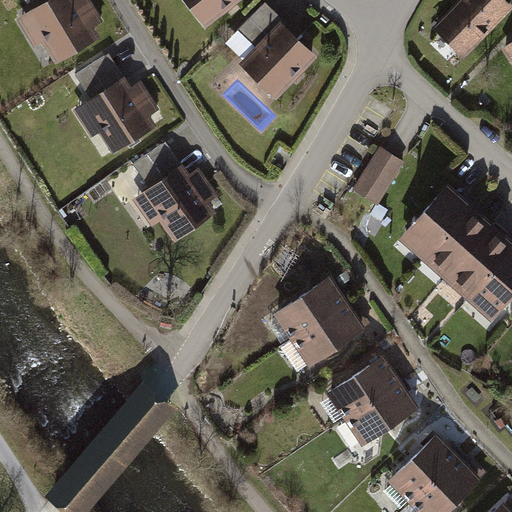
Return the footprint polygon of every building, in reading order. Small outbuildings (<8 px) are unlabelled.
[(33,0),(18,11),(36,36),(45,30),(57,47),(94,21),(88,12),(96,6),(91,0),(33,0)] [(192,0),(209,21),(237,0),(192,0)] [(504,0),(459,0),(437,23),(465,51),(510,5),(504,0)] [(260,50),(248,62),(276,90),(312,55),(264,7),(240,31),(260,50)] [(92,89),(75,101),(93,126),(102,120),(114,137),(151,111),(145,102),(153,96),(135,71),(128,77),(109,50),(80,71),(92,89)] [(397,140),(370,181),(392,195),(419,154),(397,140)] [(156,189),(139,201),(155,224),(164,218),(176,235),(214,209),(207,200),(215,195),(198,169),(188,176),(165,143),(137,162),(156,189)] [(511,212),(464,171),(415,226),(508,307),(511,302),(511,212)] [(330,278),(281,311),(315,360),(364,327),(330,278)] [(382,356),(332,390),(366,439),(416,406),(382,356)] [(466,424),(408,460),(441,511),(498,475),(466,424)] [(511,511),(511,498),(497,511),(511,511)]
